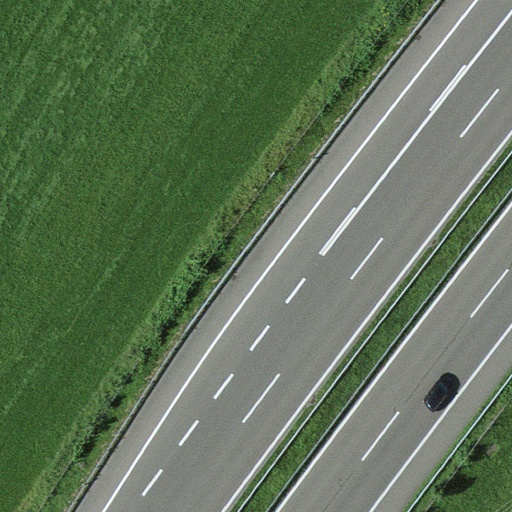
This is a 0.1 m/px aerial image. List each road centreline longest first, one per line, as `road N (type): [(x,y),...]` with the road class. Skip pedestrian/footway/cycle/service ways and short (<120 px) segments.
road 1 (motorway): [(511,83),(187,511)]
road 2 (motorway): [(327,511),(511,261)]
